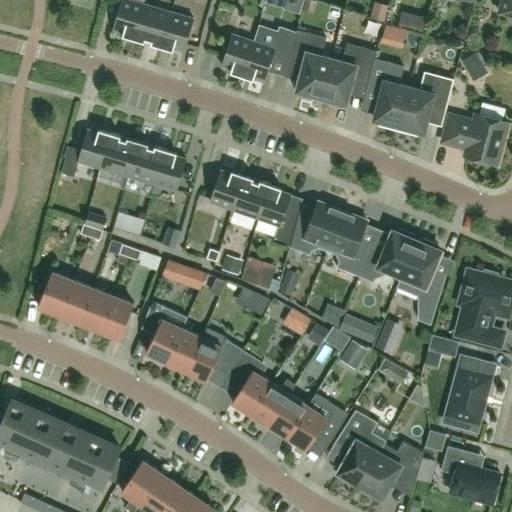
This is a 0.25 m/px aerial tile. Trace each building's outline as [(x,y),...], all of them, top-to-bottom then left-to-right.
[(134,36),(144,3),(132,0),(122,0),(113,30),(134,36)] [(511,15),(511,0),(502,0),(499,12),(511,15)] [(389,5),(375,1),(370,17),(384,21),(389,5)] [(144,3),(134,36),(133,39),(145,42),(146,39),(152,41),(151,44),(162,47),(163,44),(173,12),(144,3)] [(194,18),(173,12),(163,44),(184,50),(194,18)] [(258,26),(254,41),(243,73),(264,80),(271,59),(288,64),(289,59),(296,32),(281,27),(279,33),(258,26)] [(326,37),(297,29),(296,32),(289,59),(304,62),(296,91),(298,91),(299,96),(309,98),(312,95),(321,97),(332,58),(322,55),(326,37)] [(243,73),(254,41),(232,33),(222,65),(243,73)] [(332,58),(321,97),(330,100),(332,104),(341,107),(345,104),(347,104),(354,76),(368,80),(366,87),(367,87),(374,58),(376,50),(347,43),(342,60),(332,58)] [(477,52),(462,60),(473,81),(488,72),(477,52)] [(374,58),(367,87),(378,90),(380,97),(374,119),(380,121),(379,125),(398,130),(410,86),(399,84),(404,66),(374,58)] [(410,86),(398,130),(417,134),(418,131),(424,132),(432,104),(446,108),(454,79),(424,71),(420,89),(410,86)] [(496,164),(507,121),(477,113),(474,121),(449,114),(442,141),(467,148),(465,156),(496,164)] [(100,167),(111,132),(110,132),(109,135),(88,129),(79,160),(78,161),(79,161),(100,167)] [(121,135),(111,132),(100,167),(128,176),(138,140),(127,137),(127,140),(120,138),(121,135)] [(149,143),(138,140),(128,176),(155,184),(166,149),(155,145),(154,148),(148,147),(149,143)] [(166,149),(155,184),(177,190),(186,158),(166,152),(166,149)] [(78,161),(79,160),(66,157),(61,172),(74,176),(79,161),(78,161)] [(231,209),(243,174),(241,177),(221,170),(210,202),(231,209)] [(243,174),(231,209),(258,218),(271,183),(260,180),(259,183),(253,181),(254,178),(243,174)] [(271,184),(271,183),(258,218),(279,225),(273,241),(290,247),(299,211),(286,207),(291,194),(270,187),(271,184)] [(300,212),(299,211),(290,247),(310,254),(312,250),(318,247),(326,250),(343,210),(318,201),(312,216),(308,218),(299,214),(300,212)] [(367,220),(343,210),(326,250),(336,254),(339,261),(337,267),(360,276),(373,243),(363,239),(362,235),(367,220)] [(89,212),(86,223),(103,229),(106,217),(89,212)] [(119,212),(115,227),(141,235),(146,220),(119,212)] [(81,233),(100,240),(103,230),(84,223),(81,233)] [(169,227),(163,243),(175,248),(181,231),(169,227)] [(373,243),(360,276),(374,281),(386,274),(400,279),(397,287),(417,240),(414,239),(415,234),(399,227),(397,232),(393,230),(386,245),(383,247),(373,243)] [(417,240),(397,287),(418,296),(418,319),(431,324),(447,272),(434,267),(441,250),(437,249),(439,244),(422,237),(421,242),(417,240)] [(123,244),(119,253),(138,260),(142,250),(123,244)] [(210,248),(207,258),(215,261),(219,251),(210,248)] [(167,251),(162,266),(202,280),(207,264),(167,251)] [(227,253),(222,268),(240,274),(245,259),(227,253)] [(250,269),(246,280),(267,287),(271,277),(250,269)] [(477,272),(468,269),(464,286),(459,303),(464,304),(456,334),(484,341),(501,346),(505,331),(490,327),(494,312),(508,316),(511,301),(511,281),(499,277),(497,273),(485,269),(481,273),(477,272)] [(59,314),(73,279),(52,271),(38,306),(59,314)] [(288,271),(280,289),(291,293),(298,275),(288,271)] [(73,279),(59,314),(79,322),(93,287),(73,279)] [(93,287),(79,322),(100,330),(113,295),(93,287)] [(113,295),(100,330),(120,338),(134,303),(113,295)] [(146,352),(167,362),(183,327),(188,317),(152,300),(142,327),(155,333),(146,352)] [(294,301),(285,316),(304,328),(313,313),(294,301)] [(391,353),(403,325),(387,318),(375,347),(391,353)] [(379,338),(382,324),(369,321),(365,336),(379,338)] [(202,336),(183,327),(167,362),(186,371),(202,336)] [(244,351),(226,339),(227,336),(218,331),(213,341),(202,336),(186,371),(207,380),(213,366),(228,375),(244,351)] [(428,349),(455,356),(459,340),(432,334),(428,349)] [(366,365),(374,353),(363,346),(356,358),(360,361),(366,365)] [(267,366),(259,360),(244,351),(228,375),(243,385),(232,401),(251,413),(271,382),(261,375),(267,366)] [(445,414),(480,423),(492,376),(476,372),(480,359),(482,360),(482,359),(460,353),(460,354),(461,355),(445,414)] [(397,365),(385,358),(378,369),(397,365)] [(281,388),(271,382),(251,413),(270,425),(290,393),(296,384),(287,378),(281,388)] [(298,399),(290,393),(270,425),(288,437),(308,405),(298,399)] [(308,405),(288,437),(307,449),(315,436),(328,444),(348,413),(316,393),(308,405)] [(0,440),(24,451),(41,412),(13,399),(0,427),(0,440)] [(360,484),(386,439),(372,431),(378,421),(356,409),(336,440),(347,447),(349,452),(338,472),(340,473),(338,476),(350,483),(352,480),(360,484)] [(41,412),(24,451),(50,463),(67,423),(41,412)] [(67,423),(50,463),(76,474),(94,435),(67,423)] [(94,435),(76,474),(103,486),(120,447),(94,435)] [(387,440),(386,439),(360,484),(368,489),(366,493),(379,499),(381,496),(383,497),(398,470),(416,480),(424,452),(403,440),(399,451),(385,443),(387,440)] [(450,491),(493,503),(501,474),(471,466),(475,452),(448,445),(441,469),(455,473),(450,491)] [(133,511),(140,503),(161,472),(143,459),(121,491),(131,497),(125,507),(133,511)] [(160,511),(179,484),(161,472),(140,503),(149,510),(147,511),(160,511)] [(186,511),(197,496),(179,484),(160,511),(186,511)] [(29,505),(33,496),(25,492),(21,502),(29,505)] [(33,496),(29,505),(38,509),(42,500),(33,496)] [(213,511),(216,509),(197,496),(186,511),(213,511)] [(42,500),(38,509),(43,511),(46,511),(51,504),(42,500)] [(413,500),(410,511),(419,511),(422,502),(413,500)]
